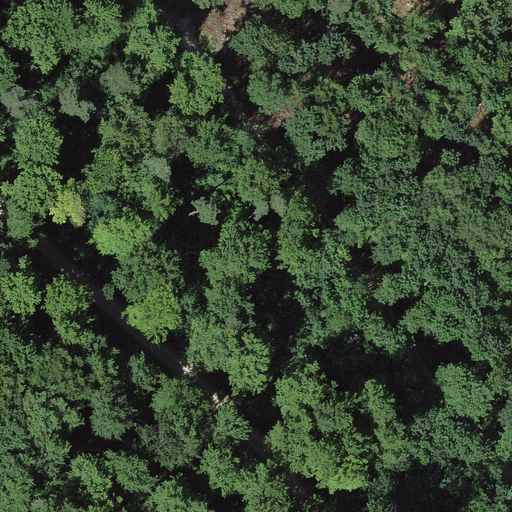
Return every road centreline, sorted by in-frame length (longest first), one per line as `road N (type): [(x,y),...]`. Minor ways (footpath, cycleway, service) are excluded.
road 1 (track): [(126,0),(211,63),(433,383),(511,478)]
road 2 (track): [(305,511),(287,478),(0,209)]
